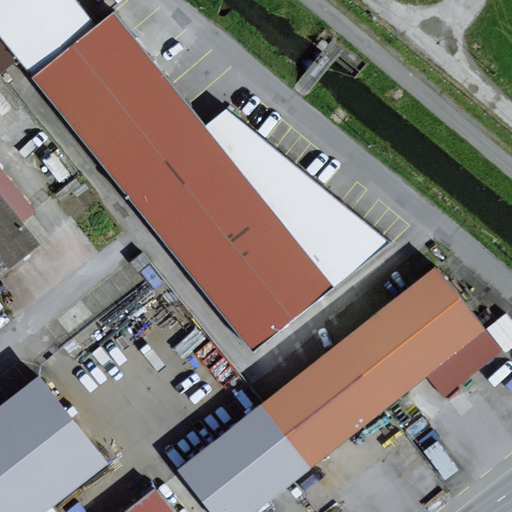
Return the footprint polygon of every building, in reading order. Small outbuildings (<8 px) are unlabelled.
[(75,0),(0,0),(0,33),(256,352),(335,286),(208,126),(116,9),(96,26),(75,0)] [(228,111),(208,126),(335,286),(389,242),(228,111)] [(0,192),(0,257),(8,268),(40,243),(32,233),(0,192)] [(494,354),(475,331),(428,274),(346,342),(393,398),(427,370),(446,393),(494,354)] [(393,398),(346,342),(264,409),(310,466),(393,398)] [(38,379),(0,408),(0,511),(43,511),(105,465),(38,379)] [(264,409),(182,476),(212,511),(253,511),(310,466),(264,409)] [(167,511),(153,493),(128,511),(167,511)]
